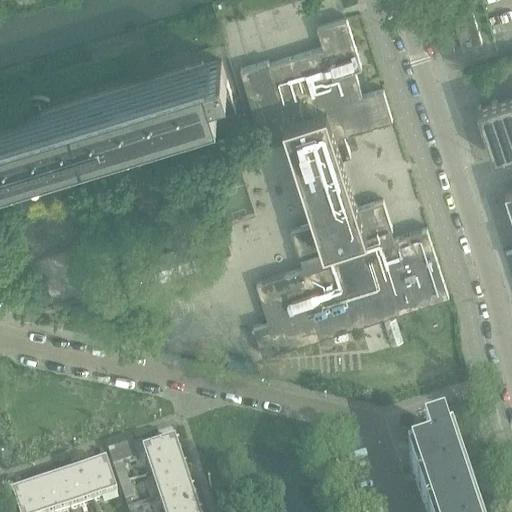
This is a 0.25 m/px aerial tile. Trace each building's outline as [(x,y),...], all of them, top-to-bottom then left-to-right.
[(472,12),(453,18),(463,48),(482,42),(472,12)] [(264,148),(266,147),(265,146),(291,138),(291,139),(292,139),(287,120),(306,114),(321,162),(321,163),(342,157),(351,154),(350,153),(344,133),(391,119),(392,119),(383,89),(382,90),(363,96),(355,70),(362,68),(361,67),(346,19),(347,19),(346,18),(317,27),(317,28),(318,28),(324,48),(269,65),(268,60),(267,61),(267,62),(242,70),(241,69),(240,69),(249,98),(250,101),(255,116),(256,118),(255,118),(264,148)] [(0,175),(217,109),(216,104),(231,100),(234,109),(236,109),(221,61),(209,65),(208,60),(41,112),(38,102),(25,106),(28,116),(0,124),(0,175)] [(511,95),(477,107),(489,144),(494,158),(511,152),(511,95)] [(268,321),(253,326),(263,356),(376,319),(444,297),(449,296),(427,228),(393,239),(390,230),(392,229),(383,200),(359,208),(342,157),(321,163),(321,162),(306,114),(287,120),(292,139),(291,139),(291,138),(288,139),(315,222),(291,230),(300,259),(303,258),(306,267),(256,284),(268,321)] [(151,259),(159,282),(199,268),(191,245),(151,259)] [(413,461),(413,462),(409,463),(425,511),(477,511),(450,430),(427,438),(432,455),(413,461)] [(143,451),(151,475),(183,464),(175,441),(143,451)] [(106,464),(83,471),(94,504),(117,496),(106,464)] [(191,488),(183,464),(151,475),(158,498),(191,488)] [(123,467),(114,470),(120,485),(128,483),(123,467)] [(83,471),(59,479),(70,511),(94,504),(83,471)] [(59,479),(36,487),(44,511),(68,511),(70,511),(59,479)] [(128,483),(120,485),(125,501),(133,499),(128,483)] [(44,511),(36,487),(12,495),(17,511),(44,511)] [(196,511),(199,511),(191,488),(158,498),(162,511),(196,511)]
